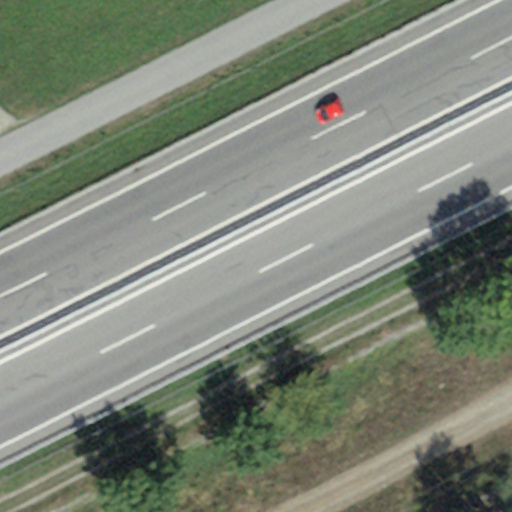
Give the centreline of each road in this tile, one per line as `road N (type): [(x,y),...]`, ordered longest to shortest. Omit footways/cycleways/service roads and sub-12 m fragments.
road 1 (motorway): [(0,402),(511,141)]
road 2 (track): [(0,511),(511,254)]
road 3 (motorway): [(511,37),(0,294)]
